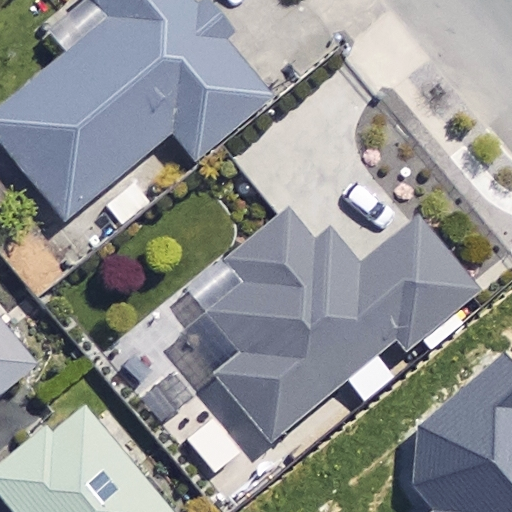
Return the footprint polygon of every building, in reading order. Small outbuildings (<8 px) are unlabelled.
[(269,109),(180,0),(89,0),(86,3),(107,29),(0,115),(0,154),(59,227),(167,140),(193,171),(269,109)] [(244,295),(202,329),(230,364),(214,377),(268,444),(397,340),(402,346),(469,292),(419,230),(356,281),(326,244),(312,255),(286,224),(226,273),(244,295)] [(0,402),(37,373),(0,328),(0,402)] [(423,511),(511,511),(511,364),(501,351),(417,422),(412,486),(430,507),(423,511)] [(173,511),(88,408),(0,481),(0,504),(6,511),(173,511)]
